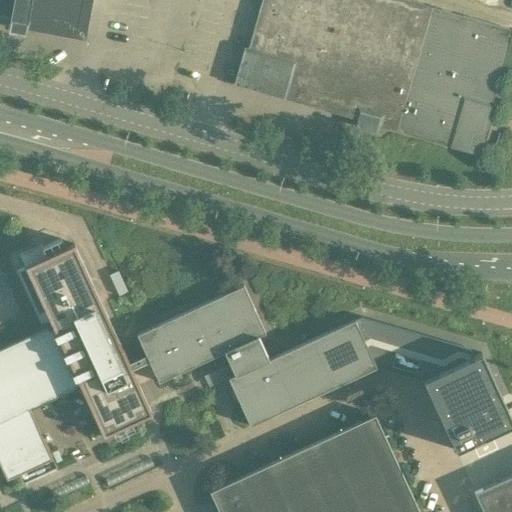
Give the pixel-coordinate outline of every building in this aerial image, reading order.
[(0,0),(0,10),(10,13),(10,17),(10,18),(9,23),(26,26),(27,21),(28,21),(29,15),(77,25),(82,2),(88,3),(88,5),(89,5),(90,0),(0,0)] [(480,128),(509,29),(410,0),(265,0),(245,72),(258,76),(263,84),(267,85),(270,91),(270,92),(281,95),(282,90),(358,112),(355,124),(375,130),(378,118),(453,140),(452,145),(456,146),(458,141),(467,144),(470,133),(480,128)] [(131,368),(148,360),(158,381),(223,351),(233,374),(227,377),(249,425),(376,366),(354,318),(268,358),(258,336),(265,333),(242,284),(136,333),(145,354),(128,362),(74,242),(64,247),(60,238),(42,246),(46,255),(25,265),(52,324),(0,347),(0,464),(6,479),(52,458),(28,406),(79,382),(103,434),(152,412),(131,368)] [(511,511),(511,474),(474,492),(483,511),(419,511),(374,413),(355,422),(355,423),(210,490),(219,511),(511,511)] [(199,511),(215,511),(209,499),(196,505),(199,511)]
